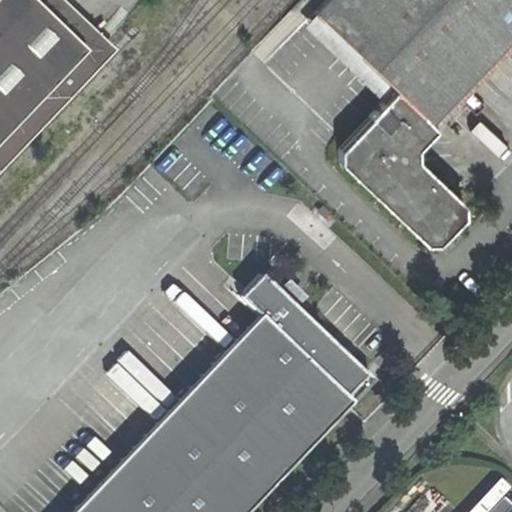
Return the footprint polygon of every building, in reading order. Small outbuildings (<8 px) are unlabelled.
[(0,0),(0,167),(110,52),(104,47),(132,18),(123,10),(95,39),(53,0),(0,0)] [(511,35),(511,0),(311,0),(398,81),(345,139),(345,158),(425,237),(441,237),(464,210),(464,197),(421,156),(418,144),(438,121),(435,117),(511,35)] [(247,511),(272,487),(371,384),(260,278),(237,301),(256,319),(72,511),(247,511)] [(448,308),(455,314),(473,293),(466,287),(448,308)] [(352,344),(363,334),(343,312),(331,323),(352,344)]
